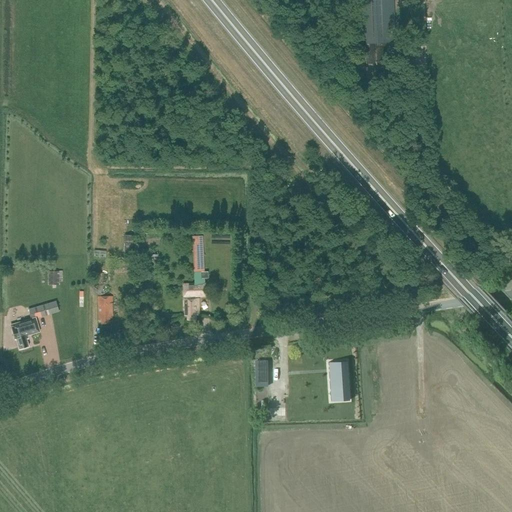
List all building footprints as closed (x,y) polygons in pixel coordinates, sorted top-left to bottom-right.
[(347,11),(346,0),(332,0),(332,11),(347,11)] [(393,0),(356,0),(359,44),(367,43),(368,64),(386,63),(385,42),(395,42),(393,0)] [(136,252),(136,235),(125,235),(125,251),(136,252)] [(203,272),(202,236),(196,236),(197,284),(183,284),(183,296),(184,296),(184,299),(183,299),(184,315),(188,315),(188,320),(196,319),(196,315),(199,315),(199,298),(195,299),(195,296),(206,295),(206,284),(204,284),(204,278),(208,278),(208,272),(203,272)] [(60,270),(50,270),(50,285),(60,284),(60,270)] [(94,271),(94,295),(103,295),(103,271),(94,271)] [(113,318),(112,295),(98,296),(99,319),(102,319),(102,324),(110,324),(110,318),(113,318)] [(31,317),(59,309),(57,300),(29,308),(31,317)] [(29,338),(28,336),(41,332),(37,317),(11,325),(15,340),(17,339),(20,349),(29,346),(27,339),(29,338)] [(350,361),(330,362),(331,406),(351,405),(350,361)] [(315,368),(304,368),(304,364),(293,364),(293,388),(303,388),(304,378),(315,379),(315,368)] [(286,418),(286,407),(269,408),(269,418),(286,418)]
